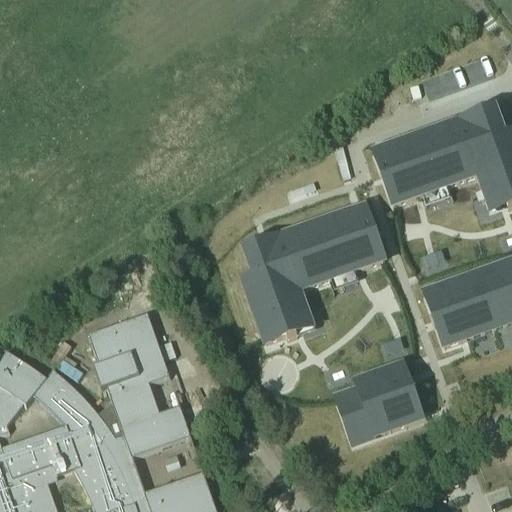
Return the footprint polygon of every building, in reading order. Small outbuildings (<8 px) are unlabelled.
[(377,158),(375,159),(393,211),(422,201),(446,192),(479,181),(488,206),(489,208),(504,203),(508,214),(511,212),(511,139),(503,143),(493,116),(476,122),(471,124),(385,155),(377,158)] [(255,283),(244,288),(266,349),(285,342),(287,346),(297,342),(293,330),(308,325),(307,323),(298,298),(331,286),(355,277),(384,267),(365,215),(362,216),(355,218),(269,249),(263,251),(246,257),(255,283)] [(511,270),(426,302),(433,323),(436,331),(444,353),(461,346),(466,345),(511,328),(511,270)] [(4,359),(6,360),(0,370),(0,511),(214,511),(203,480),(145,500),(132,464),(190,443),(180,413),(160,420),(149,390),(169,383),(147,320),(88,341),(112,409),(97,420),(78,398),(55,378),(52,375),(51,376),(52,377),(46,385),(31,374),(5,358),(4,359)] [(359,397),(337,405),(353,449),(406,430),(407,430),(421,425),(416,410),(405,380),(403,374),(357,391),(359,397)]
